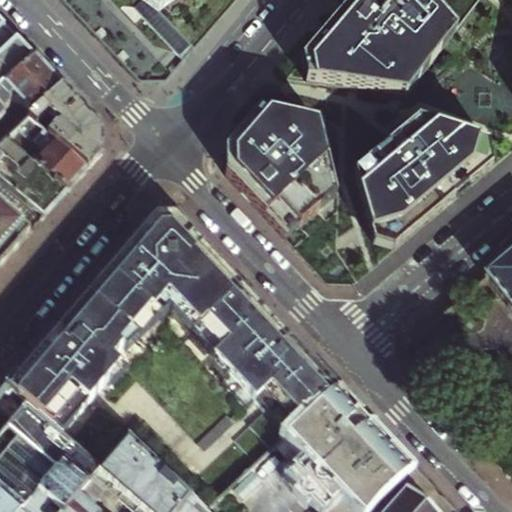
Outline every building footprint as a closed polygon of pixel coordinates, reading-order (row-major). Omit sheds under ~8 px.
[(146,0),(158,12),(170,0),(146,0)] [(506,0),(511,3),(511,0),(355,0),(324,37),(302,62),(306,84),(404,100),(481,0),(506,0)] [(0,26),(0,94),(35,61),(20,45),(1,26),(0,26)] [(51,78),(35,61),(0,94),(0,151),(10,142),(31,121),(63,90),(51,78)] [(83,112),(63,90),(31,121),(90,169),(98,159),(103,154),(103,133),(83,112)] [(337,210),(318,127),(259,112),(225,151),(226,176),(292,247),(337,210)] [(90,169),(31,121),(10,142),(70,192),(83,177),(90,169)] [(487,147),(418,125),(353,177),(373,245),(393,252),(446,207),(491,170),(487,147)] [(70,192),(10,142),(0,151),(0,179),(47,219),(62,201),(70,192)] [(0,206),(0,274),(5,269),(34,235),(0,206)] [(166,214),(152,215),(48,338),(35,352),(90,405),(110,383),(116,387),(128,374),(115,362),(125,352),(128,355),(172,318),(219,362),(211,369),(251,412),(258,406),(266,415),(250,430),(271,452),(285,440),(341,387),(292,334),(179,213),(166,214)] [(511,255),(484,278),(511,312),(511,255)] [(35,352),(1,392),(23,410),(28,405),(64,436),(90,405),(35,352)] [(344,390),(341,387),(285,440),(304,463),(287,480),(316,511),(369,511),(376,504),(417,467),(375,424),(368,415),(363,411),(357,408),(351,407),(340,394),(344,390)] [(0,511),(23,511),(41,492),(63,511),(65,511),(87,488),(102,470),(64,436),(28,405),(23,410),(0,436),(0,511)] [(162,443),(143,423),(141,425),(160,445),(162,443)] [(224,424),(193,452),(201,460),(231,431),(224,424)] [(182,511),(192,501),(128,441),(102,470),(87,488),(101,499),(104,496),(116,506),(127,496),(139,507),(143,511),(182,511)] [(434,511),(432,510),(408,489),(410,487),(408,486),(406,488),(404,486),(403,488),(405,490),(393,503),(391,501),(389,504),(391,506),(385,511),(434,511)] [(101,499),(87,488),(65,511),(143,511),(139,507),(134,511),(100,511),(106,505),(101,499)] [(63,511),(41,492),(23,511),(63,511)] [(182,511),(202,511),(192,501),(182,511)]
